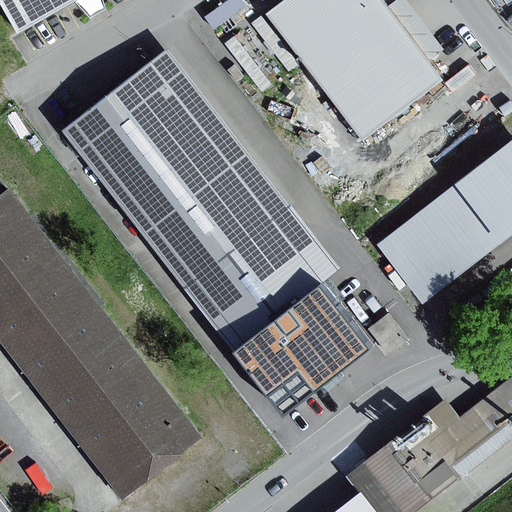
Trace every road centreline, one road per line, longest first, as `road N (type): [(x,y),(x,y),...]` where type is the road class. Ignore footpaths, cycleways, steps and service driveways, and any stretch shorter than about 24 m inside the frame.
road 1 (unclassified): [(243,511),(341,429),(426,376),(511,344)]
road 2 (unclassified): [(176,0),(0,95)]
